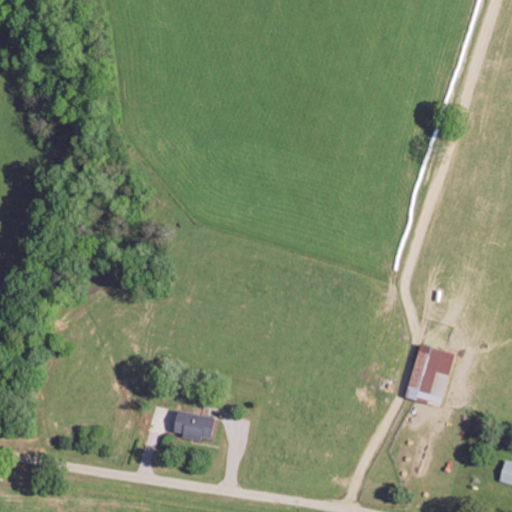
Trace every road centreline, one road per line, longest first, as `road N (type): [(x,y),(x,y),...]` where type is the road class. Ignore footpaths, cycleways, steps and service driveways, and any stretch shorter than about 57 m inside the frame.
road 1 (residential): [(349,510),(417,211),(480,0)]
road 2 (residential): [(360,511),(0,454)]
